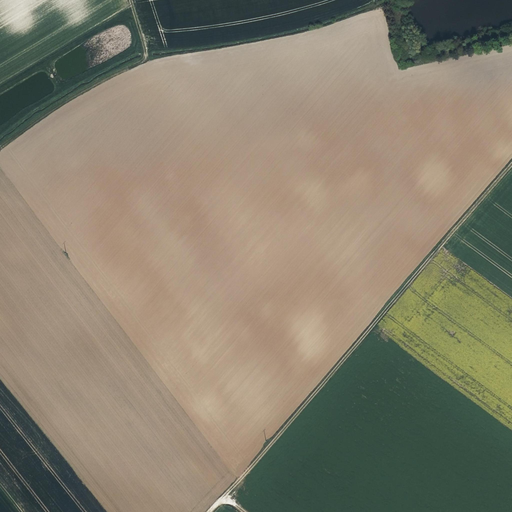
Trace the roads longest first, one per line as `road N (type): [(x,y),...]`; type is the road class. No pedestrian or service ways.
road 1 (track): [(226,495),(511,163)]
road 2 (track): [(130,0),(146,58),(43,111),(0,147)]
